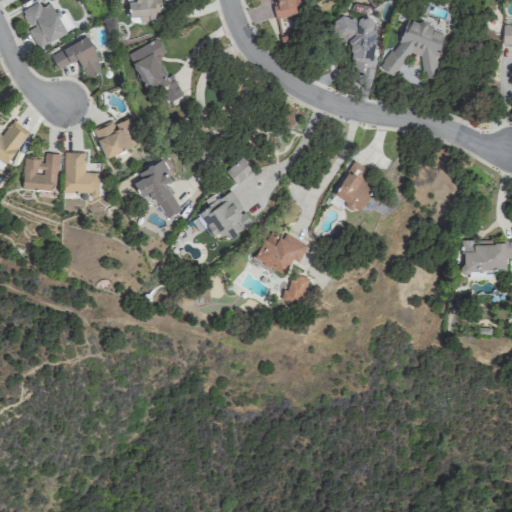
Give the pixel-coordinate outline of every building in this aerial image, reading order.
[(134,0),(127,1),(128,16),(139,15),(139,21),(161,19),(159,0),(134,0)] [(255,0),(256,0),(271,0),(278,34),(288,33),(285,17),(298,14),(295,0),(255,0)] [(36,47),(65,33),(50,2),(39,7),(37,2),(20,9),(29,29),(28,29),(36,47)] [(351,39),(351,71),(361,71),(361,78),(374,78),(372,16),(331,17),(331,39),(351,39)] [(378,66),(392,76),(408,52),(421,54),(419,71),(429,78),(434,79),(439,35),(442,31),(439,31),(424,20),(408,18),(401,28),(400,34),(378,66)] [(511,25),(502,25),(501,44),(511,44),(511,25)] [(77,58),(86,77),(102,69),(86,35),(49,53),(56,68),(77,58)] [(126,53),(144,90),(158,83),(166,101),(181,94),(170,73),(166,76),(157,57),(164,54),(156,38),(126,53)] [(104,158),(135,144),(130,132),(136,130),(130,115),(111,123),(111,121),(92,130),(104,158)] [(62,193),(97,194),(98,172),(83,171),(83,152),(63,151),(62,193)] [(21,189),(54,191),(56,153),(42,153),(42,158),(22,158),(21,189)] [(224,169),(234,183),(251,171),(241,157),(224,169)] [(163,219),(179,211),(165,182),(171,179),(161,159),(129,175),(139,196),(150,191),(163,219)] [(366,168),(352,160),(332,196),(358,211),(372,187),(359,179),(366,168)] [(192,212),(199,223),(203,221),(210,235),(219,230),(223,238),(251,223),(243,208),(241,209),(231,191),(192,212)] [(298,260),(305,244),(284,235),(282,238),(266,231),(253,259),(283,273),(291,257),(298,260)] [(462,271),(504,271),(504,257),(511,256),(511,240),(462,241),(462,271)] [(307,277),(290,273),(283,299),(300,303),(307,277)]
